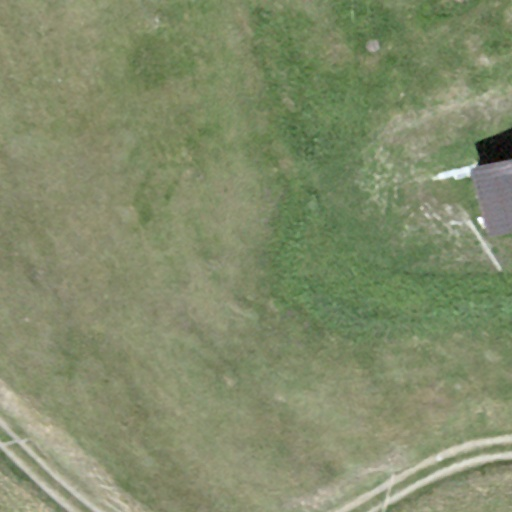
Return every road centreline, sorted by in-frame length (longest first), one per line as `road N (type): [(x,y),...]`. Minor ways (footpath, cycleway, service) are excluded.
road 1 (track): [(103,511),(0,413)]
road 2 (track): [(511,458),(382,511)]
